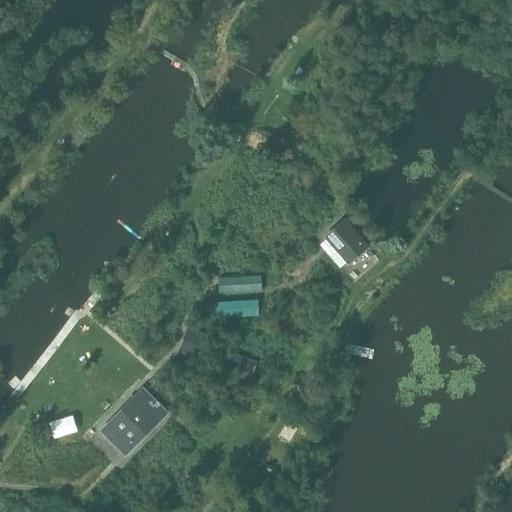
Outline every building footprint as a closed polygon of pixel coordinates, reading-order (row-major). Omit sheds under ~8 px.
[(371,246),(346,217),(324,236),(350,265),(371,246)] [(264,277),(221,278),(221,293),(264,292),(264,277)] [(262,302),(219,303),(219,317),(262,317),(262,302)] [(210,334),(189,326),(180,350),(200,358),(210,334)] [(261,362),(232,351),(227,363),(257,374),(261,362)] [(144,386),(100,431),(126,457),(170,412),(144,386)]
